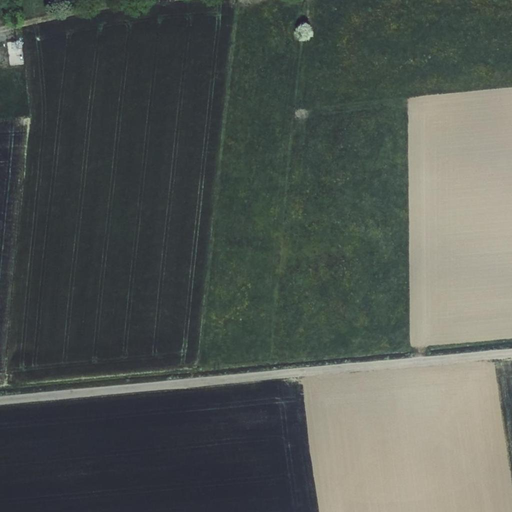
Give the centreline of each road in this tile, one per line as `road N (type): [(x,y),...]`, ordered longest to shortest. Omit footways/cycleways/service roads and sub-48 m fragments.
road 1 (unclassified): [(0,399),(511,352)]
road 2 (track): [(151,2),(0,29)]
